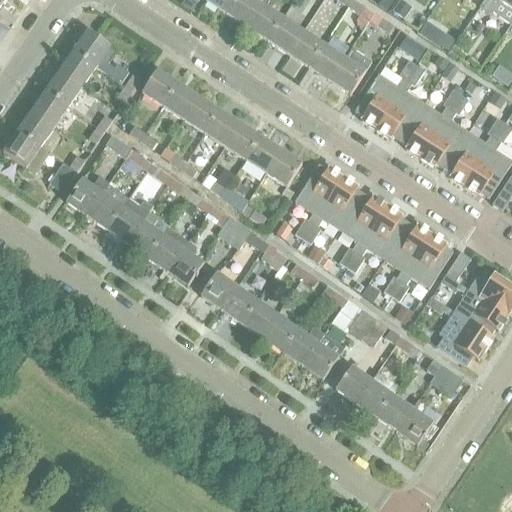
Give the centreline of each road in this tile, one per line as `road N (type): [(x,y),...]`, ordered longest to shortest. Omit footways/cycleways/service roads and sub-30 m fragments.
road 1 (residential): [(396,511),(0,233)]
road 2 (residential): [(511,258),(117,0)]
road 3 (residential): [(410,511),(511,359)]
